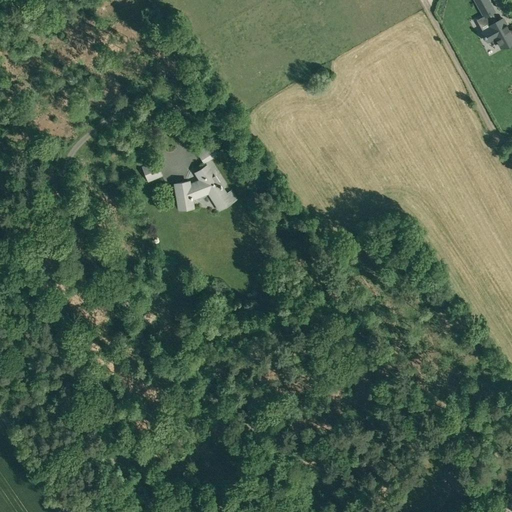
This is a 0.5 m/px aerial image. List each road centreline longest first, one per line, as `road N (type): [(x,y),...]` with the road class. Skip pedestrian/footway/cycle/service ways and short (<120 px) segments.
road 1 (unknown): [(315,511),(257,427),(134,293),(79,207),(70,183),(74,153),(118,118),(150,120)]
road 2 (track): [(0,237),(111,428),(140,511)]
road 3 (track): [(511,140),(498,137),(423,0)]
